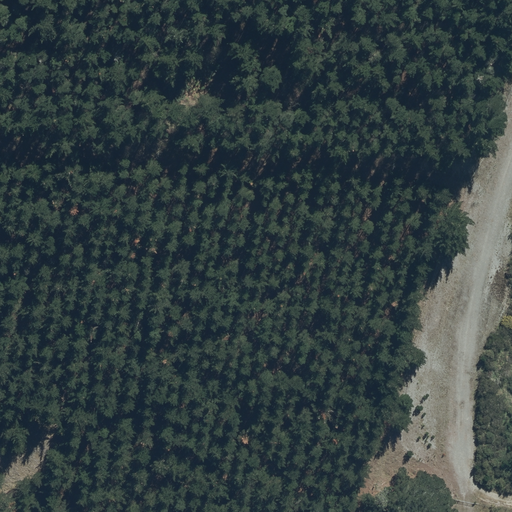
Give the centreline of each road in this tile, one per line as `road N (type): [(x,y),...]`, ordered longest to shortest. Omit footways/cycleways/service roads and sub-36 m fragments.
road 1 (track): [(0,139),(502,176)]
road 2 (track): [(511,495),(463,487),(463,338),(511,141)]
